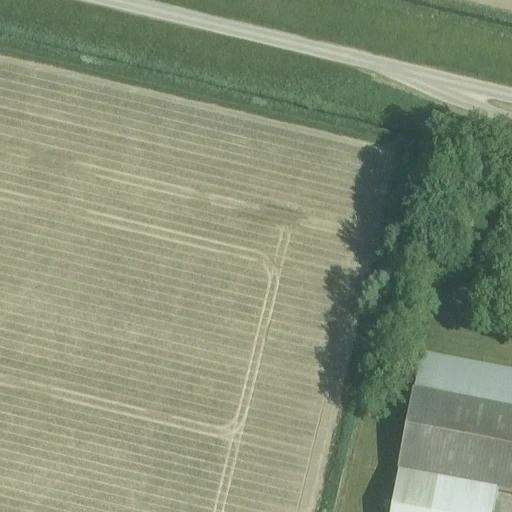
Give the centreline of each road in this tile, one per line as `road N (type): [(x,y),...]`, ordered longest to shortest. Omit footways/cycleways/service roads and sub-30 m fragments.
road 1 (track): [(396,69),(307,84),(273,81),(0,15)]
road 2 (unclassified): [(110,0),(396,69)]
road 3 (unclassified): [(511,119),(396,69)]
